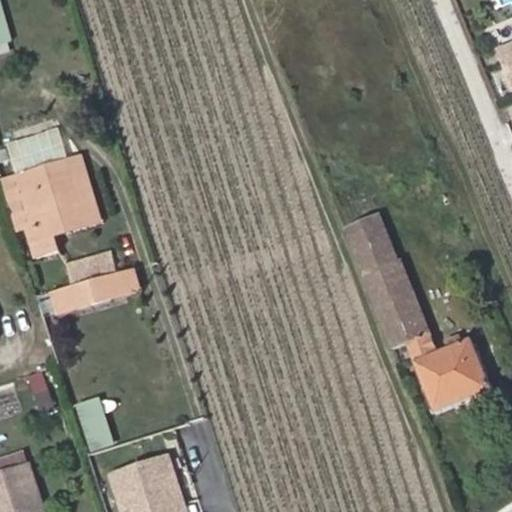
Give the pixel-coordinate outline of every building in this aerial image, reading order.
[(0,0),(0,46),(12,43),(0,0)] [(511,46),(503,50),(511,71),(511,46)] [(85,155),(36,170),(41,186),(73,176),(84,212),(52,222),(57,238),(106,223),(85,155)] [(84,212),(73,176),(41,186),(36,170),(4,179),(20,232),(28,230),(36,259),(62,251),(57,238),(52,222),(84,212)] [(349,230),(367,274),(400,261),(382,215),(349,230)] [(114,277),(120,275),(115,255),(70,268),(76,288),(114,277)] [(439,352),(402,259),(400,261),(367,274),(365,275),(396,350),(410,344),(417,361),(439,352)] [(60,292),(65,308),(140,285),(135,270),(120,275),(114,277),(76,288),(60,292)] [(416,362),(437,413),(495,390),(474,338),(464,342),(461,335),(448,341),(451,347),(439,352),(417,361),(416,362)] [(38,415),(55,409),(42,373),(26,379),(38,415)] [(99,398),(73,406),(88,454),(114,447),(99,398)] [(0,469),(25,462),(22,451),(0,458),(0,469)] [(187,511),(169,454),(158,458),(175,511),(187,511)] [(175,511),(158,458),(111,473),(123,511),(175,511)]
